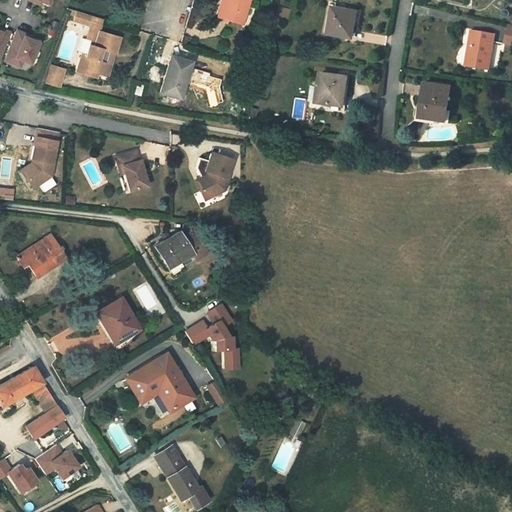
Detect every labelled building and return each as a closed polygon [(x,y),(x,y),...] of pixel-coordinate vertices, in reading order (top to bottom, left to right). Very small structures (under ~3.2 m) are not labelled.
[(429,0),(426,11),(448,16),(452,18),(457,0),(429,0)] [(227,2),(222,15),(217,33),(237,39),(247,8),(227,2)] [(95,28),(98,17),(76,10),(74,15),(73,21),(90,26),(95,28)] [(213,32),(217,33),(222,15),(220,14),(213,32)] [(103,19),(98,17),(95,28),(94,30),(99,32),(99,31),(103,19)] [(350,30),(324,25),(320,38),(324,39),(320,52),(341,56),(344,43),(347,43),(350,30)] [(95,28),(90,26),(86,39),(91,40),(94,30),(95,28)] [(0,54),(9,32),(1,29),(0,30),(0,31),(0,32),(0,54)] [(469,29),(462,65),(486,70),(494,34),(469,29)] [(16,30),(4,61),(12,64),(15,57),(23,36),(24,34),(16,30)] [(120,37),(99,31),(99,32),(94,30),(91,40),(87,54),(83,53),(77,72),(90,76),(92,70),(98,73),(102,74),(110,52),(115,53),(120,37)] [(22,60),(30,63),(38,42),(31,40),(23,36),(15,57),(22,60)] [(86,39),(83,38),(78,52),(83,53),(87,54),(91,40),(86,39)] [(108,75),(115,53),(110,52),(102,74),(108,75)] [(193,62),(172,55),(162,92),(174,96),(177,88),(185,90),(193,62)] [(12,64),(19,67),(22,60),(15,57),(12,64)] [(59,87),(64,69),(50,65),(44,83),(59,87)] [(140,84),(136,83),(134,93),(142,95),(145,85),(140,84)] [(182,99),(185,90),(177,88),(174,96),(182,99)] [(446,93),(420,89),(415,123),(441,127),(446,93)] [(337,96),(310,91),(305,120),(320,122),(328,124),(332,105),(335,106),(337,96)] [(52,164),(59,134),(38,130),(32,160),(33,160),(35,161),(33,168),(25,173),(28,177),(28,182),(33,189),(41,184),(42,176),(51,178),(54,164),(52,164)] [(137,151),(116,156),(119,167),(123,166),(125,173),(130,190),(147,186),(141,160),(139,161),(137,151)] [(235,163),(213,155),(210,163),(201,160),(198,170),(199,173),(203,174),(207,182),(201,184),(204,189),(202,193),(206,202),(214,198),(217,189),(226,192),(230,181),(228,180),(235,163)] [(28,182),(28,177),(25,173),(33,168),(35,161),(33,160),(32,165),(21,171),(28,182)] [(203,174),(199,173),(202,180),(197,182),(202,193),(204,189),(201,184),(207,182),(203,174)] [(42,176),(41,184),(51,178),(42,176)] [(217,189),(214,198),(226,192),(217,189)] [(37,277),(65,258),(50,235),(17,258),(23,268),(28,265),(37,277)] [(153,258),(162,272),(186,258),(190,265),(202,258),(188,235),(177,242),(174,236),(149,250),(147,252),(151,260),(153,258)] [(96,318),(110,341),(118,337),(122,344),(139,333),(120,302),(96,318)] [(196,331),(179,342),(188,355),(203,346),(206,350),(210,350),(210,360),(219,360),(220,372),(233,371),(232,358),(227,359),(226,347),(223,347),(217,336),(226,331),(215,314),(201,323),(208,334),(201,338),(196,331)] [(104,335),(87,336),(88,349),(105,349),(104,335)] [(110,341),(115,349),(122,344),(118,337),(110,341)] [(187,406),(159,362),(119,387),(131,407),(148,396),(152,402),(164,421),(187,406)] [(233,371),(220,372),(220,379),(234,378),(233,371)] [(36,397),(47,391),(37,374),(0,395),(0,405),(5,415),(14,410),(36,397)] [(216,403),(222,399),(211,382),(205,386),(216,403)] [(54,402),(47,391),(36,397),(42,409),(49,422),(62,414),(54,402)] [(148,396),(131,407),(135,412),(152,402),(148,396)] [(62,414),(49,422),(29,434),(36,447),(70,427),(62,414)] [(294,434),(286,450),(295,455),(303,439),(294,434)] [(65,464),(59,455),(38,469),(48,484),(58,478),(65,488),(81,476),(70,460),(65,464)] [(175,465),(170,456),(153,466),(158,475),(175,465)] [(196,499),(175,465),(158,475),(180,510),(183,508),(185,511),(186,511),(187,511),(190,509),(192,511),(206,511),(208,511),(200,497),(196,499)] [(13,480),(6,469),(0,472),(0,487),(1,489),(10,483),(23,502),(39,492),(31,478),(26,481),(22,474),(13,480)]
